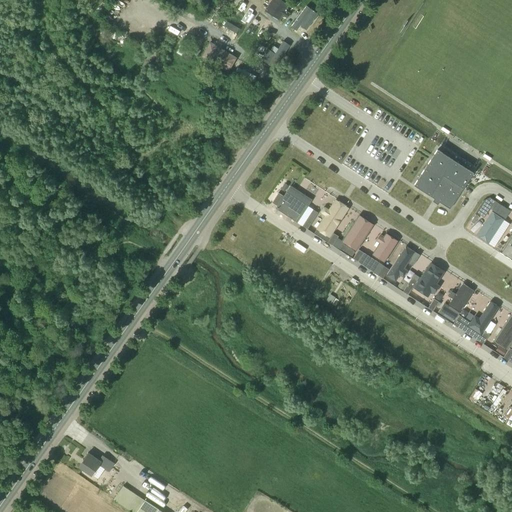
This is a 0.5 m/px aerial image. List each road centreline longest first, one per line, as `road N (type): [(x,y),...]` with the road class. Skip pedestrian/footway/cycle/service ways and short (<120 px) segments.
road 1 (track): [(432,511),(125,314)]
road 2 (residential): [(511,374),(226,187)]
road 3 (secondary): [(0,505),(174,261)]
road 4 (residential): [(271,124),(446,238)]
road 5 (secondary): [(271,124),(359,0)]
